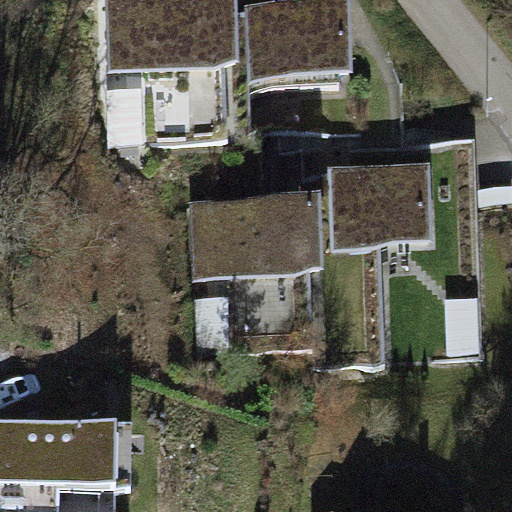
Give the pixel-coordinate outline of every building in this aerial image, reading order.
[(236,3),(107,4),(108,80),(236,79),(236,3)] [(348,7),(248,9),(249,86),(349,83),(348,7)] [(431,167),(330,170),(332,250),(433,247),(431,167)] [(320,206),(193,206),(193,286),(321,285),(320,206)] [(457,306),(456,358),(489,359),(489,306),(457,306)] [(0,440),(0,511),(116,511),(117,492),(130,492),(130,442),(0,440)]
